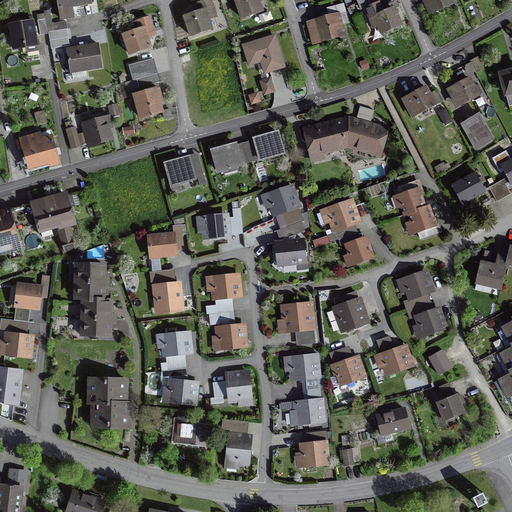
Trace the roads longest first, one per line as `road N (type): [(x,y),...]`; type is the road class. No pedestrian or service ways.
road 1 (tertiary): [(504,449),(375,488),(263,496)]
road 2 (residential): [(263,496),(266,423),(248,253)]
road 3 (tertiary): [(234,495),(132,476),(0,429)]
road 4 (residential): [(0,192),(188,139)]
road 5 (residential): [(511,220),(369,276)]
road 6 (residential): [(188,139),(167,0)]
road 7 (residential): [(188,139),(317,105)]
road 8 (residential): [(317,105),(430,60)]
